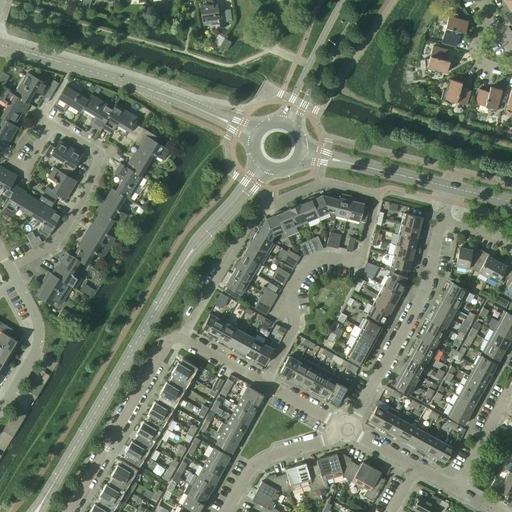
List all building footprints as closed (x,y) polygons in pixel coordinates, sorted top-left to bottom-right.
[(501,11),(510,25),(511,23),(511,0),(504,0),(509,6),(501,11)] [(219,23),(219,27),(226,27),(224,11),(224,10),(218,11),(217,3),(200,5),(202,22),(210,21),(211,25),(219,23)] [(456,46),(457,40),(460,31),(465,33),(468,21),(456,18),(457,14),(448,11),(448,12),(441,22),(446,25),(441,42),(456,46)] [(220,46),(226,50),(231,42),(225,38),(220,46)] [(424,71),(434,73),(435,69),(446,72),(449,61),(445,60),(447,50),(433,46),(429,58),(424,59),(425,70),(424,71)] [(27,103),(27,102),(35,90),(44,95),(46,92),(51,95),(59,83),(53,79),(49,85),(27,72),(14,94),(13,94),(27,103)] [(441,98),(450,106),(454,101),(466,105),(470,90),(460,87),(462,82),(450,79),(447,91),(443,89),(440,99),(441,99),(441,98)] [(89,97),(88,97),(66,84),(53,107),(62,112),(68,103),(81,111),(83,108),(82,107),(89,97)] [(487,107),(488,112),(495,111),(501,90),(490,86),(489,91),(479,89),(475,103),(487,107)] [(0,117),(14,125),(24,108),(25,109),(29,103),(27,102),(27,103),(13,94),(14,94),(5,89),(0,96),(0,99),(8,104),(0,116),(0,117)] [(100,130),(102,127),(113,107),(90,94),(88,97),(89,97),(82,107),(83,108),(95,115),(90,124),(100,130)] [(126,136),(134,141),(142,127),(134,123),(137,118),(115,104),(113,107),(102,127),(111,132),(117,123),(129,131),(126,136)] [(0,147),(4,149),(17,127),(14,125),(0,117),(0,116),(0,147)] [(141,176),(141,175),(154,154),(163,159),(169,149),(154,140),(156,136),(142,127),(134,141),(140,145),(131,161),(129,160),(125,166),(141,176)] [(59,170),(69,176),(74,167),(82,153),(59,140),(55,147),(50,144),(43,155),(49,159),(51,154),(64,161),(59,170)] [(123,178),(116,190),(125,197),(129,199),(142,176),(141,175),(141,176),(125,166),(120,162),(114,172),(123,178)] [(5,194),(10,197),(17,185),(12,182),(17,175),(0,165),(0,185),(1,184),(8,189),(5,194)] [(44,192),(56,199),(59,194),(66,198),(76,180),(69,176),(59,170),(54,167),(48,177),(57,182),(52,189),(47,186),(44,192)] [(18,206),(30,214),(39,200),(38,200),(22,190),(23,189),(17,185),(10,197),(2,210),(12,215),(18,206)] [(96,210),(100,212),(113,220),(121,224),(127,215),(118,209),(125,197),(116,190),(112,188),(102,205),(100,204),(96,210)] [(39,200),(30,214),(43,222),(38,231),(47,237),(61,214),(51,207),(54,202),(41,195),(38,200),(39,200)] [(310,197),(318,216),(329,212),(322,195),(313,199),(312,197),(311,197),(310,197)] [(322,195),(329,212),(335,213),(336,213),(340,199),(339,199),(322,195)] [(300,204),(307,221),(318,216),(310,197),(309,198),(308,198),(309,201),(300,204)] [(336,213),(335,213),(335,215),(347,218),(352,198),(350,197),(349,200),(339,197),(339,199),(340,199),(336,213)] [(352,198),(347,218),(365,222),(369,207),(363,206),(364,203),(354,201),(355,199),(353,198),(352,198)] [(289,209),(296,226),(307,221),(300,204),(289,209)] [(277,211),(285,230),(296,226),(289,209),(280,213),(279,210),(277,211)] [(274,235),(285,230),(277,211),(276,212),(275,212),(276,215),(267,218),(274,235)] [(88,227),(85,233),(109,248),(115,238),(106,232),(113,220),(100,212),(90,228),(88,227)] [(403,213),(401,224),(419,228),(421,222),(423,223),(424,218),(403,213)] [(270,241),(274,235),(267,218),(267,219),(258,233),(257,234),(270,241)] [(401,224),(398,234),(419,239),(420,235),(418,234),(419,228),(401,224)] [(326,246),(332,247),(335,234),(330,232),(326,246)] [(83,239),(73,256),(80,260),(87,265),(94,252),(103,257),(109,248),(85,233),(81,239),(83,239)] [(247,242),(265,253),(272,242),(270,241),(257,234),(258,233),(256,233),(251,241),(249,240),(248,241),(247,242)] [(332,247),(338,249),(341,235),(335,234),(332,247)] [(398,234),(395,245),(414,249),(416,243),(418,244),(419,239),(398,234)] [(318,236),(312,239),(317,251),(317,252),(323,249),(318,236)] [(346,251),(352,252),(355,238),(349,237),(346,251)] [(305,242),(310,254),(317,251),(312,239),(305,242)] [(244,254),(259,263),(265,253),(247,242),(247,243),(246,244),(249,245),(244,254)] [(299,244),(304,257),(310,255),(310,254),(305,242),(299,244)] [(395,245),(393,255),(414,260),(415,256),(413,255),(414,249),(395,245)] [(456,266),(473,270),(478,249),(471,248),(471,250),(460,247),(456,266)] [(473,270),(488,277),(497,261),(488,256),(489,255),(481,250),(478,249),(473,270)] [(285,255),(297,262),(300,257),(288,250),(285,255)] [(55,267),(51,273),(72,286),(75,288),(81,278),(72,273),(80,260),(73,256),(66,252),(56,268),(55,267)] [(235,263),(253,273),(259,263),(244,254),(239,262),(237,261),(236,262),(235,263)] [(282,260),(294,267),(297,262),(285,255),(282,260)] [(390,266),(389,271),(394,273),(395,267),(409,271),(410,264),(413,265),(414,260),(393,255),(390,266)] [(504,277),(506,278),(511,267),(511,266),(506,264),(505,265),(497,261),(488,277),(500,284),(504,277)] [(231,275),(247,284),(253,273),(235,263),(234,265),(236,266),(231,275)] [(275,272),(287,279),(290,274),(278,267),(275,272)] [(36,295),(49,303),(50,303),(52,299),(56,301),(57,301),(58,302),(59,302),(61,302),(62,301),(63,300),(64,299),(72,286),(51,273),(48,271),(44,277),(46,278),(36,295)] [(388,276),(383,286),(402,296),(404,292),(402,291),(405,285),(392,278),(394,273),(389,271),(388,276)] [(272,277),(284,284),(287,279),(275,272),(272,277)] [(224,292),(238,299),(247,284),(231,275),(225,285),(227,286),(224,292)] [(445,291),(461,300),(466,290),(451,281),(445,291)] [(263,293),(275,300),(278,295),(263,286),(260,291),(263,293)] [(383,286),(377,295),(394,304),(397,299),(399,300),(402,296),(383,286)] [(440,301),(456,309),(461,300),(445,291),(440,301)] [(218,297),(226,302),(228,298),(220,293),(218,297)] [(260,298),(272,305),(275,300),(263,293),(260,298)] [(377,295),(372,305),(391,315),(394,311),(391,310),(394,304),(377,295)] [(257,303),(269,310),(272,305),(260,298),(257,303)] [(435,310),(450,319),(456,309),(440,301),(435,310)] [(254,308),(266,315),(269,310),(257,303),(254,308)] [(367,314),(384,324),(387,318),(389,319),(391,315),(372,305),(367,314)] [(430,320),(445,328),(450,319),(435,310),(430,320)] [(499,321),(511,328),(511,314),(504,311),(499,321)] [(207,333),(217,338),(225,322),(210,314),(203,328),(208,331),(207,333)] [(356,338),(371,346),(382,327),(366,318),(356,338)] [(425,329),(440,338),(445,328),(430,320),(425,329)] [(0,332),(0,344),(12,352),(19,341),(9,335),(13,329),(0,321),(0,330),(1,331),(0,332)] [(493,331),(510,340),(511,335),(511,328),(499,321),(493,331)] [(217,338),(226,343),(235,328),(225,322),(217,338)] [(226,343),(236,349),(244,333),(235,328),(226,343)] [(419,339),(435,347),(440,338),(425,329),(419,339)] [(488,341),(504,350),(510,340),(493,331),(488,341)] [(236,349),(245,354),(254,338),(244,333),(236,349)] [(245,354),(255,359),(263,343),(254,338),(245,354)] [(345,357),(361,366),(371,346),(356,338),(345,357)] [(430,357),(434,359),(439,349),(435,347),(419,339),(414,348),(430,357)] [(482,351),(499,360),(504,350),(488,341),(482,351)] [(255,359),(265,365),(273,349),(263,343),(255,359)] [(0,358),(6,362),(12,352),(0,344),(0,358)] [(409,358),(424,366),(430,357),(414,348),(409,358)] [(474,365),(491,374),(497,364),(480,355),(474,365)] [(280,372),(290,377),(298,361),(288,356),(280,372)] [(290,377),(299,382),(310,362),(301,357),(298,361),(290,377)] [(178,362),(174,368),(195,379),(196,373),(195,372),(197,368),(182,358),(179,362),(178,362)] [(404,367),(419,376),(424,366),(409,358),(404,367)] [(299,382),(309,388),(320,367),(310,362),(299,382)] [(344,368),(355,373),(358,368),(347,362),(344,368)] [(469,375),(486,384),(491,374),(474,365),(469,375)] [(309,388),(318,393),(329,373),(320,367),(309,388)] [(399,377),(414,385),(419,376),(404,367),(399,377)] [(172,374),(170,378),(186,388),(188,384),(189,384),(194,380),(195,379),(174,368),(171,374),(172,374)] [(33,380),(38,383),(45,372),(40,369),(33,380)] [(38,383),(43,386),(50,375),(45,372),(38,383)] [(318,393),(328,398),(339,378),(329,373),(318,393)] [(464,385),(480,394),(486,384),(469,375),(465,373),(463,377),(467,380),(464,385)] [(211,389),(216,392),(223,380),(217,377),(211,389)] [(393,386),(409,395),(414,385),(399,377),(393,386)] [(166,381),(163,387),(183,399),(185,392),(184,391),(186,388),(170,378),(168,382),(166,381)] [(328,398),(338,403),(349,383),(339,378),(328,398)] [(222,389),(227,392),(233,382),(227,379),(222,389)] [(27,390),(32,393),(38,383),(33,380),(27,390)] [(32,393),(37,396),(43,386),(38,383),(32,393)] [(458,395),(475,404),(480,394),(464,385),(458,395)] [(242,396),(258,405),(263,395),(247,386),(242,396)] [(161,394),(158,398),(174,407),(176,403),(178,404),(183,399),(163,387),(159,393),(161,394)] [(453,405),(469,414),(475,404),(458,395),(453,405)] [(237,406),(252,414),(258,405),(242,396),(237,406)] [(151,407),(171,419),(172,418),(173,412),(172,411),(174,407),(158,398),(156,402),(155,401),(151,407)] [(447,416),(464,425),(469,414),(453,405),(447,416)] [(232,415),(247,424),(252,414),(237,406),(232,415)] [(368,421),(378,427),(387,411),(377,406),(368,421)] [(147,417),(167,429),(173,420),(171,419),(151,407),(148,413),(149,414),(147,417)] [(9,420),(14,423),(21,412),(15,409),(9,420)] [(378,427),(388,432),(396,416),(387,411),(378,427)] [(14,423),(19,426),(26,415),(21,412),(14,423)] [(226,425),(242,433),(247,424),(232,415),(228,421),(225,419),(223,423),(226,425)] [(388,432),(397,437),(405,422),(396,416),(388,432)] [(143,421),(140,426),(161,439),(167,429),(147,417),(144,421),(143,421)] [(3,430),(8,433),(14,423),(9,420),(3,430)] [(397,437),(407,442),(415,427),(418,421),(414,420),(411,425),(405,422),(397,437)] [(8,433),(13,437),(19,426),(14,423),(8,433)] [(221,434),(237,443),(242,433),(226,425),(221,434)] [(135,437),(151,447),(155,449),(161,439),(140,426),(136,432),(137,433),(135,437)] [(407,442),(416,447),(424,432),(415,427),(407,442)] [(416,447),(425,453),(434,437),(424,432),(416,447)] [(216,444),(231,453),(237,443),(221,434),(216,444)] [(131,440),(128,446),(148,458),(150,451),(149,450),(151,447),(135,437),(133,441),(131,440)] [(425,453),(435,458),(443,442),(434,437),(425,453)] [(435,458),(445,463),(453,448),(443,442),(435,458)] [(123,457),(139,466),(142,462),(143,463),(148,458),(128,446),(124,452),(126,453),(123,457)] [(208,457),(224,466),(229,456),(214,447),(208,457)] [(326,457),(333,478),(342,475),(342,476),(346,479),(355,464),(350,461),(351,459),(343,454),(341,458),(338,458),(336,454),(326,457)] [(203,467),(219,476),(224,466),(208,457),(203,467)] [(312,466),(319,489),(328,487),(326,480),(333,478),(326,457),(316,460),(318,464),(312,466)] [(117,464),(114,470),(134,482),(134,481),(136,475),(135,474),(137,470),(121,460),(119,464),(117,464)] [(355,464),(346,479),(361,486),(371,467),(362,462),(360,466),(355,464)] [(295,466),(301,487),(309,485),(311,492),(319,489),(312,466),(307,468),(305,463),(295,466)] [(281,475),(286,492),(301,487),(295,466),(285,469),(286,473),(281,475)] [(198,476),(214,485),(219,476),(203,467),(198,476)] [(371,467),(361,486),(367,490),(364,496),(372,501),(383,479),(378,476),(380,472),(371,467)] [(162,478),(168,481),(173,472),(167,469),(162,478)] [(112,476),(110,480),(126,490),(128,486),(129,486),(134,482),(114,470),(111,476),(112,476)] [(509,496),(511,497),(511,495),(511,473),(509,472),(499,490),(507,495),(506,495),(508,496),(509,496)] [(256,490),(276,501),(280,492),(282,493),(286,492),(281,475),(276,477),(275,474),(266,477),(267,479),(266,482),(261,481),(256,490)] [(193,486),(208,494),(214,485),(198,476),(193,486)] [(102,489),(123,501),(124,494),(123,494),(126,490),(110,480),(107,484),(106,483),(102,489)] [(187,495),(203,504),(208,494),(193,486),(188,483),(183,493),(187,495)] [(98,500),(118,511),(120,509),(126,503),(123,501),(102,489),(99,495),(100,496),(98,500)] [(253,507),(262,511),(277,511),(279,511),(272,507),(276,501),(256,490),(251,499),(256,502),(253,507)] [(182,505),(194,511),(198,511),(203,504),(187,495),(182,505)] [(412,509),(417,511),(435,511),(437,509),(442,511),(444,511),(449,504),(432,495),(429,501),(420,496),(418,499),(417,498),(416,500),(417,500),(412,509)] [(91,509),(96,511),(118,511),(98,500),(96,504),(94,503),(91,509)]
